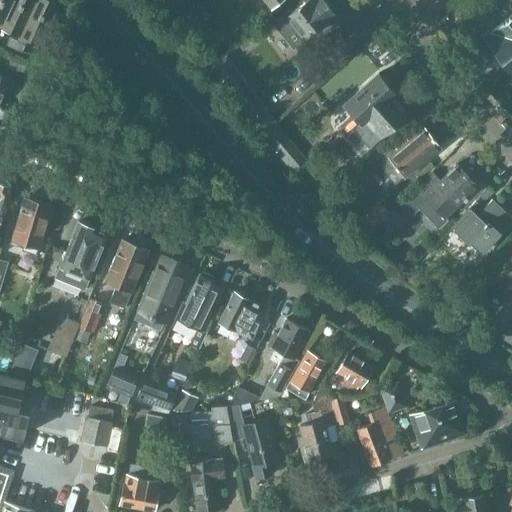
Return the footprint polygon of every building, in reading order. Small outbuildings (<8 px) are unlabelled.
[(0,26),(0,27),(12,33),(20,37),(37,0),(13,0),(2,24),(1,23),(0,26)] [(0,0),(0,21),(2,22),(1,23),(2,24),(13,0),(0,0)] [(37,0),(20,37),(28,41),(38,45),(58,6),(46,0),(37,0)] [(167,0),(175,10),(187,0),(167,0)] [(262,0),(270,10),(282,0),(262,0)] [(307,0),(298,8),(292,13),(288,8),(270,22),(282,37),(298,25),(308,38),(328,23),(327,22),(335,15),(323,0),(307,0)] [(196,4),(179,17),(188,28),(204,16),(196,4)] [(511,13),(489,32),(486,28),(479,33),(511,74),(511,13)] [(10,37),(6,46),(13,50),(17,41),(10,37)] [(22,54),(25,45),(17,41),(13,50),(22,54)] [(201,56),(209,66),(220,57),(213,47),(201,56)] [(0,104),(8,76),(0,73),(0,58),(1,56),(0,55),(0,104)] [(226,58),(212,69),(218,76),(232,66),(226,58)] [(348,118),(337,128),(345,137),(359,125),(378,108),(392,96),(396,93),(389,84),(389,81),(384,75),(380,75),(379,74),(343,106),(351,115),(348,118)] [(247,85),(232,96),(246,113),(260,102),(247,85)] [(345,137),(344,138),(345,139),(353,132),(370,151),(382,140),(381,139),(394,127),(408,114),(392,96),(378,108),(359,125),(345,137)] [(381,164),(397,184),(441,148),(425,128),(409,141),(407,138),(395,147),(397,150),(381,164)] [(299,148),(282,161),(297,179),(313,167),(299,148)] [(413,194),(405,202),(413,210),(419,204),(421,207),(439,224),(445,219),(455,208),(478,186),(467,175),(457,165),(441,180),(432,172),(416,189),(416,190),(419,193),(415,196),(413,194)] [(0,183),(0,250),(10,218),(6,217),(9,206),(5,205),(10,187),(0,183)] [(24,197),(11,241),(10,244),(22,248),(22,250),(36,255),(37,249),(38,249),(51,205),(24,197)] [(511,218),(492,200),(477,215),(469,208),(450,228),(469,246),(471,243),(482,253),(488,247),(511,221),(511,218)] [(389,212),(379,202),(362,219),(372,229),(389,212)] [(59,276),(84,286),(107,234),(78,222),(59,276)] [(372,250),(389,233),(380,223),(362,240),(372,250)] [(122,240),(105,282),(115,286),(108,303),(125,309),(131,293),(148,250),(122,240)] [(149,277),(136,310),(138,311),(151,316),(150,317),(154,319),(155,317),(164,321),(165,321),(187,266),(162,256),(156,272),(153,279),(149,277)] [(407,277),(405,280),(415,287),(420,282),(416,278),(419,275),(411,268),(405,275),(407,277)] [(216,295),(221,285),(216,282),(214,278),(204,273),(198,274),(175,318),(205,333),(222,298),(216,295)] [(476,309),(467,322),(495,340),(507,325),(506,323),(511,315),(511,283),(496,302),(501,306),(494,315),(492,319),(476,309)] [(234,292),(218,323),(252,340),(267,309),(234,292)] [(73,338),(73,340),(87,345),(92,334),(99,316),(95,314),(99,304),(89,300),(79,323),(77,328),(73,338)] [(60,332),(53,351),(66,356),(73,340),(73,338),(77,328),(79,323),(78,323),(66,318),(60,332)] [(299,361),(294,359),(309,330),(285,318),(277,334),(274,332),(266,346),(285,355),(259,401),(278,398),(299,361)] [(511,327),(508,325),(498,339),(511,347),(511,327)] [(307,351),(290,381),(286,388),(305,399),(326,362),(307,351)] [(372,367),(348,353),(331,383),(354,397),(361,386),(372,367)] [(31,364),(15,358),(10,372),(26,378),(31,364)] [(176,359),(170,377),(183,382),(190,364),(176,359)] [(105,388),(120,394),(118,400),(126,404),(138,378),(114,368),(105,388)] [(0,432),(22,439),(28,414),(18,411),(21,396),(25,380),(0,374),(0,432)] [(137,399),(153,405),(152,409),(170,410),(171,410),(176,393),(143,381),(137,399)] [(379,388),(380,390),(389,414),(407,408),(398,381),(379,388)] [(172,409),(177,411),(192,410),(199,397),(182,389),(172,409)] [(318,389),(311,400),(328,396),(329,396),(330,396),(327,394),(318,389)] [(389,414),(380,390),(386,408),(368,415),(372,424),(356,429),(371,467),(403,454),(387,414),(389,414)] [(302,436),(296,438),(298,446),(302,459),(303,459),(307,474),(323,469),(320,457),(331,453),(329,444),(325,429),(335,426),(336,426),(330,404),(329,401),(328,396),(311,400),(312,402),(313,407),(318,406),(319,411),(315,412),(304,415),(306,420),(310,418),(311,423),(307,424),(299,426),(302,436)] [(336,399),(329,401),(330,404),(336,426),(345,424),(350,423),(343,397),(336,399)] [(409,415),(421,450),(467,433),(456,400),(409,415)] [(269,426),(268,427),(265,418),(243,424),(238,406),(238,403),(226,405),(232,437),(243,434),(256,479),(274,475),(271,464),(280,461),(269,426)] [(191,413),(189,415),(186,415),(172,416),(171,413),(170,413),(173,436),(174,445),(176,463),(184,462),(183,444),(192,444),(233,442),(232,437),(226,405),(210,406),(211,411),(191,412),(191,413)] [(113,423),(111,422),(113,411),(90,407),(88,417),(86,417),(81,442),(108,448),(113,423)] [(145,425),(163,429),(166,417),(147,413),(145,425)] [(222,459),(190,462),(197,511),(202,511),(219,509),(214,480),(225,479),(222,459)] [(0,511),(34,511),(35,511),(5,502),(14,472),(0,467),(0,511)] [(123,483),(119,504),(155,511),(159,490),(158,490),(160,482),(154,481),(128,476),(126,475),(124,484),(123,483)] [(457,502),(458,511),(489,511),(487,494),(462,498),(463,501),(457,502)]
